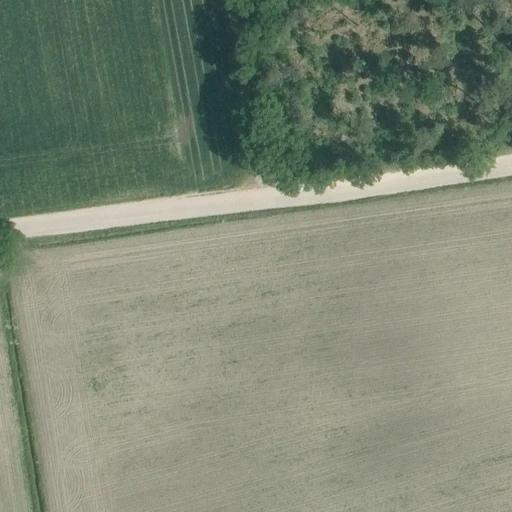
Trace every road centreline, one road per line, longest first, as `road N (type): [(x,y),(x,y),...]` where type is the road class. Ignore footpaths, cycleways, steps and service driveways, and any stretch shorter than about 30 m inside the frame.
road 1 (track): [(0,232),(261,198)]
road 2 (track): [(261,198),(511,163)]
